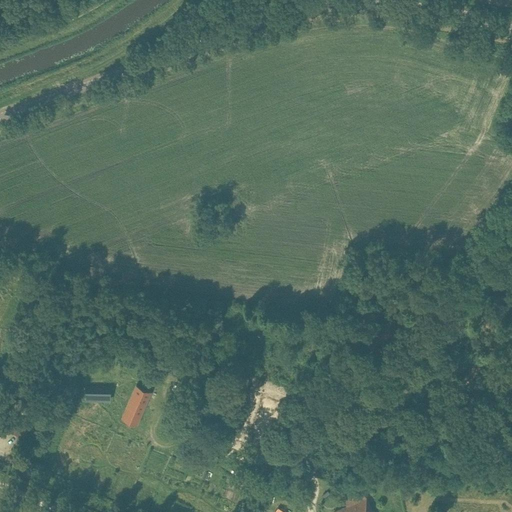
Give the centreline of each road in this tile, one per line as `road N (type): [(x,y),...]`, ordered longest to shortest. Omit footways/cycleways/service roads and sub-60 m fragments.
road 1 (tertiary): [(0,118),(288,15),(370,6),(511,30)]
road 2 (track): [(285,465),(318,458),(511,210)]
road 3 (track): [(92,84),(194,0)]
